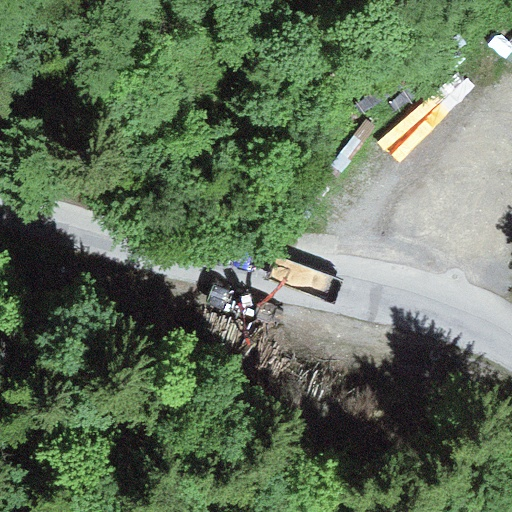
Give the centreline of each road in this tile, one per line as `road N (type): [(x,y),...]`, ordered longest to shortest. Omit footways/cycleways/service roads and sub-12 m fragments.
road 1 (unclassified): [(511,352),(394,300),(0,200)]
road 2 (track): [(441,315),(488,143),(504,0)]
